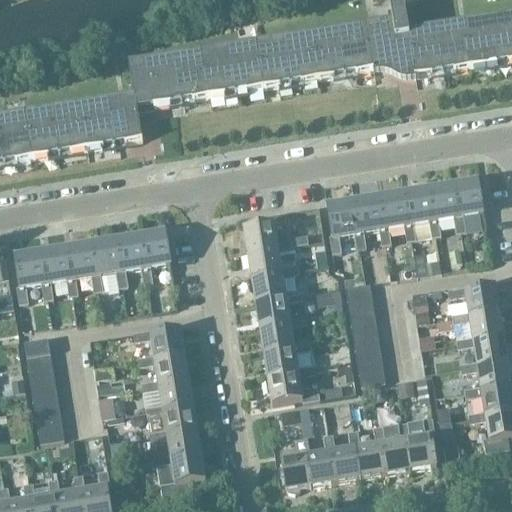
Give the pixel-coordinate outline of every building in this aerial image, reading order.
[(147,63),(127,66),(133,103),(134,110),(154,107),(152,110),(373,73),(372,70),(412,63),(415,80),(511,64),(511,23),(410,39),(404,3),(390,5),(393,28),(148,68),(147,63)] [(0,166),(140,144),(134,110),(133,103),(0,124),(0,166)] [(477,186),(452,190),(457,221),(453,221),(456,238),(465,236),(462,220),(482,217),(477,186)] [(432,225),(428,225),(431,242),(440,240),(437,224),(453,221),(457,221),(452,190),(427,194),(432,225)] [(413,228),(428,225),(432,225),(427,194),(402,198),(407,229),(403,229),(406,246),(415,244),(413,228)] [(388,232),(403,229),(407,229),(402,198),(377,202),(382,233),(378,233),(381,250),(390,248),(388,232)] [(363,236),(378,233),(382,233),(377,202),(352,206),(357,237),(353,237),(356,254),(365,252),(363,236)] [(338,240),(353,237),(357,237),(352,206),(327,210),(331,240),(329,240),(331,258),(332,265),(341,263),(340,256),(341,256),(338,240)] [(277,252),(277,256),(294,253),(293,251),(308,249),(306,240),(292,242),(292,244),(276,247),(273,227),(242,231),(246,257),(277,252)] [(143,272),(140,273),(142,289),(148,288),(152,288),(149,271),(169,268),(164,237),(138,242),(143,272)] [(119,276),(115,277),(118,293),(127,292),(124,275),(140,273),(143,272),(138,242),(114,246),(119,276)] [(94,280),(90,281),(92,297),(102,296),(99,279),(115,277),(119,276),(114,246),(89,250),(94,280)] [(74,283),(90,281),(94,280),(89,250),(64,254),(69,284),(65,285),(68,301),(77,300),(74,283)] [(280,271),(277,256),(277,252),(246,257),(250,282),(281,277),(281,281),(297,278),(296,269),(280,271)] [(49,287),(65,285),(69,284),(64,254),(39,258),(44,288),(40,289),(43,305),(44,305),(47,317),(55,315),(53,302),(51,302),(49,287)] [(24,291),(40,289),(44,288),(39,258),(13,262),(18,290),(15,291),(18,309),(27,308),(24,291)] [(389,285),(387,269),(363,273),(365,288),(389,285)] [(285,303),(285,306),(302,304),(300,295),(284,297),(281,281),(281,277),(250,282),(254,308),(285,303)] [(465,300),(468,316),(468,320),(499,315),(495,289),(465,294),(465,291),(447,294),(449,303),(465,300)] [(345,294),(347,307),(371,303),(369,290),(345,294)] [(289,328),(289,331),(305,329),(305,327),(319,325),(318,318),(306,320),(306,321),(304,321),(304,320),(288,322),(285,306),(285,303),(254,308),(258,332),(289,328)] [(349,319),(373,315),(371,303),(347,307),(349,319)] [(375,327),(373,315),(349,319),(351,331),(375,327)] [(469,325),(471,341),(472,344),(503,340),(499,315),(468,320),(468,316),(451,318),(453,328),(469,325)] [(427,341),(450,340),(449,320),(427,320),(427,341)] [(0,342),(16,340),(13,324),(0,326),(0,342)] [(377,340),(375,327),(351,331),(352,344),(377,340)] [(292,352),(293,356),(309,354),(308,344),(292,347),(289,331),(289,328),(258,332),(262,357),(292,352)] [(149,345),(152,361),(152,364),(183,359),(179,334),(149,339),(149,336),(131,339),(133,348),(149,345)] [(378,352),(377,340),(352,344),(354,356),(378,352)] [(473,350),(475,366),(476,369),(506,365),(503,340),(472,344),(471,341),(455,343),(456,353),(473,350)] [(23,347),(26,361),(48,358),(45,344),(23,347)] [(297,381),(306,379),(313,378),(312,369),(295,372),(293,356),(292,352),(262,357),(266,382),(296,377),(297,381)] [(380,364),(378,352),(354,356),(356,368),(380,364)] [(48,360),(48,358),(26,361),(28,376),(51,372),(49,360),(48,360)] [(152,364),(152,361),(135,364),(137,373),(153,370),(156,386),(156,389),(187,384),(183,359),(152,364)] [(382,377),(380,364),(356,368),(358,380),(382,377)] [(476,369),(475,366),(459,368),(460,377),(477,375),(479,390),(480,394),(510,389),(506,365),(476,369)] [(53,384),(51,372),(28,376),(30,388),(53,384)] [(296,377),(266,382),(270,408),(299,403),(300,406),(317,403),(316,394),(299,397),(299,394),(308,393),(306,379),(297,381),(296,377)] [(382,377),(358,380),(360,393),(384,389),(382,377)] [(53,384),(30,388),(32,400),(55,397),(53,384)] [(156,389),(156,386),(140,388),(141,398),(157,395),(160,411),(161,414),(191,409),(187,384),(156,389)] [(412,389),(415,411),(426,409),(422,387),(412,389)] [(480,394),(479,390),(463,393),(464,402),(480,400),(483,415),(483,419),(511,414),(511,400),(510,389),(480,394)] [(55,397),(32,400),(34,413),(57,409),(55,397)] [(111,406),(96,406),(97,431),(114,430),(114,446),(144,445),(144,424),(111,425),(111,406)] [(59,421),(57,409),(34,413),(36,425),(59,421)] [(161,414),(160,411),(144,413),(145,422),(162,420),(164,436),(165,439),(195,434),(191,409),(161,414)] [(511,414),(483,419),(483,415),(466,418),(468,427),(484,425),(487,443),(482,444),(484,457),(507,454),(506,442),(511,440),(511,414)] [(61,434),(59,421),(36,425),(37,437),(61,434)] [(404,444),(409,475),(435,470),(430,441),(433,440),(430,423),(421,424),(424,441),(408,443),(404,444)] [(404,444),(408,443),(405,427),(396,428),(399,445),(383,447),(379,448),(384,479),(409,475),(404,444)] [(374,449),(358,451),(354,452),(359,483),(384,479),(379,448),(383,447),(380,431),(371,432),(374,449)] [(61,434),(37,437),(39,450),(63,446),(61,434)] [(166,445),(168,460),(169,464),(200,459),(195,434),(165,439),(164,436),(148,438),(149,447),(166,445)] [(354,452),(358,451),(355,435),(346,437),(349,453),(333,455),(329,456),(334,487),(359,483),(354,452)] [(329,456),(333,455),(330,439),(321,441),(324,457),(308,459),(305,460),(310,491),(334,487),(329,456)] [(305,460),(308,459),(306,443),(296,445),(299,461),(279,464),(284,495),(310,491),(305,460)] [(169,464),(168,460),(152,463),(154,472),(170,470),(173,488),(159,491),(161,505),(189,500),(187,487),(204,484),(200,459),(169,464)] [(81,496),(83,511),(109,511),(107,493),(110,493),(107,476),(98,477),(101,493),(85,496),(81,496)] [(83,511),(81,496),(85,496),(82,479),(73,481),(76,497),(60,500),(56,500),(57,511),(83,511)] [(57,511),(56,500),(60,500),(57,483),(48,485),(51,501),(35,503),(31,504),(32,511),(57,511)] [(32,511),(31,504),(35,503),(32,487),(23,489),(26,505),(10,507),(6,508),(6,511),(32,511)] [(6,511),(6,508),(10,507),(7,491),(0,492),(0,504),(1,509),(0,508),(0,511),(6,511)]
